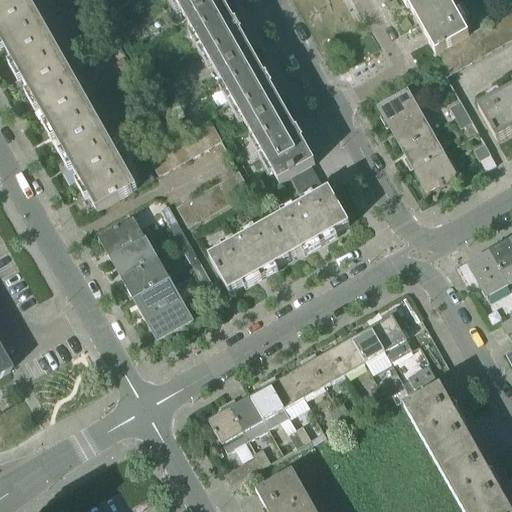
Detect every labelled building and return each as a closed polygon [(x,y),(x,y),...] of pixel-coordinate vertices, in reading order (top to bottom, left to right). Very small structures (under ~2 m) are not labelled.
[(29,97),(30,97),(36,107),(35,107),(36,108),(38,111),(38,113),(39,113),(46,125),(45,125),(46,127),(47,126),(53,137),(52,137),(53,138),(55,141),(54,141),(55,142),(56,142),(62,154),(62,155),(63,156),(69,166),(69,167),(70,167),(72,170),(71,171),(72,172),(79,184),(80,186),(80,185),(86,196),(86,197),(88,200),(89,202),(89,201),(96,214),(97,215),(132,195),(21,0),(0,0),(0,44),(4,51),(5,53),(12,65),(11,65),(13,67),(19,78),(19,79),(19,78),(21,82),(22,83),(29,95),(29,96),(29,97)] [(172,0),(279,189),(291,182),(311,170),(314,168),(313,166),(313,167),(301,146),(303,144),(303,143),(302,143),(298,135),(297,134),(295,135),(283,114),(284,114),(283,112),(282,113),(271,92),(273,91),(272,89),(272,90),(267,81),(267,80),(265,81),(253,60),(252,58),(252,59),(240,38),(242,37),(241,35),(241,36),(236,27),(237,27),(236,26),(234,27),(222,6),(223,6),(221,4),(218,0),(172,0)] [(436,59),(438,57),(449,51),(459,46),(469,40),(469,39),(446,0),(399,0),(407,12),(409,12),(436,59)] [(511,20),(509,16),(499,21),(511,44),(511,43),(511,20)] [(499,21),(489,27),(502,49),(511,44),(499,21)] [(489,27),(479,33),(491,55),(502,49),(489,27)] [(469,39),(469,40),(481,61),(491,55),(479,33),(469,39)] [(481,61),(469,40),(459,46),(471,67),(481,61)] [(459,46),(449,51),(461,73),(471,67),(459,46)] [(438,57),(441,63),(450,79),(461,73),(449,51),(438,57)] [(426,71),(432,80),(442,75),(446,81),(450,79),(441,63),(426,71)] [(442,75),(432,80),(431,81),(437,92),(448,85),(446,81),(442,75)] [(511,93),(478,113),(496,146),(511,137),(511,93)] [(378,111),(390,132),(419,116),(407,94),(378,111)] [(113,107),(120,120),(132,114),(125,101),(113,107)] [(449,113),(455,123),(466,117),(460,107),(449,113)] [(390,132),(402,153),(431,137),(419,116),(390,132)] [(466,117),(455,123),(461,133),(472,127),(466,117)] [(210,124),(199,130),(211,152),(221,146),(210,124)] [(199,130),(189,136),(200,157),(211,152),(199,130)] [(189,136),(178,142),(190,163),(200,157),(189,136)] [(402,153),(414,174),(443,158),(431,137),(402,153)] [(178,142),(168,148),(179,169),(190,163),(178,142)] [(131,147),(136,156),(143,152),(137,143),(131,147)] [(168,148),(157,154),(169,175),(179,169),(168,148)] [(473,155),(479,166),(490,159),(484,148),(473,155)] [(169,175),(157,154),(147,160),(158,181),(169,175)] [(443,158),(414,174),(426,195),(437,189),(438,189),(442,187),(442,186),(454,179),(443,158)] [(291,182),(295,190),(316,179),(311,170),(291,182)] [(239,176),(228,182),(240,203),(250,197),(239,176)] [(295,190),(300,199),(320,188),(316,179),(295,190)] [(228,182),(218,188),(230,209),(240,203),(228,182)] [(218,188),(207,194),(219,215),(230,209),(218,188)] [(300,199),(305,208),(326,197),(320,188),(300,199)] [(207,194),(197,200),(208,221),(219,215),(207,194)] [(329,195),(326,197),(305,208),(209,263),(229,298),(231,297),(230,297),(243,290),(244,289),(254,284),(265,278),(265,277),(274,272),(275,272),(276,271),(288,264),(289,264),(290,264),(290,263),(302,256),(302,257),(304,256),(303,255),(313,250),(324,244),(333,238),(334,239),(335,238),(335,237),(347,231),(349,230),(329,195)] [(197,200),(187,205),(198,226),(208,221),(197,200)] [(198,226),(187,205),(176,211),(188,232),(198,226)] [(160,231),(167,227),(178,247),(186,243),(167,210),(153,218),(160,231)] [(110,263),(110,264),(146,244),(133,222),(98,242),(98,243),(110,262),(109,263),(110,264),(110,263)] [(122,284),(122,285),(158,265),(157,264),(151,253),(146,244),(110,264),(122,283),(121,284),(122,284)] [(510,245),(490,256),(508,288),(511,286),(511,246),(511,245),(510,244),(509,245),(510,245)] [(151,253),(157,264),(158,265),(169,258),(163,247),(151,253)] [(197,263),(188,247),(181,251),(190,267),(197,263)] [(508,288),(490,256),(488,256),(489,257),(477,264),(476,263),(467,268),(486,301),(508,288)] [(134,305),(134,306),(169,286),(158,265),(122,285),(133,304),(134,305)] [(209,283),(200,268),(193,272),(202,287),(209,283)] [(145,326),(146,326),(181,306),(169,286),(134,306),(145,325),(145,326)] [(212,288),(201,295),(213,316),(224,310),(212,288)] [(181,306),(146,326),(157,346),(157,347),(193,327),(181,306)] [(384,357),(390,368),(412,356),(406,345),(400,335),(406,332),(395,312),(381,320),(381,321),(384,325),(370,333),(384,357)] [(511,320),(500,327),(506,338),(511,334),(511,320)] [(355,334),(347,339),(364,369),(384,357),(370,333),(358,340),(355,335),(355,334)] [(343,348),(330,356),(344,380),(364,369),(347,339),(340,343),(341,343),(343,348)] [(315,357),(306,362),(323,392),(344,380),(330,356),(317,363),(315,358),(315,357)] [(0,379),(1,379),(8,375),(7,373),(7,374),(5,369),(6,368),(6,367),(5,368),(2,361),(1,360),(0,361),(0,360),(0,379)] [(303,371),(289,378),(303,403),(323,392),(306,362),(300,365),(300,366),(301,366),(303,371)] [(416,393),(433,383),(434,382),(434,381),(434,380),(429,372),(429,371),(428,371),(427,371),(426,371),(409,380),(409,381),(408,381),(408,382),(408,383),(408,384),(412,392),(413,392),(413,393),(414,393),(415,393),(416,393)] [(274,380),(266,385),(283,414),(303,403),(289,378),(277,385),(274,381),(275,381),(274,380)] [(249,401),(263,426),(268,434),(287,423),(283,414),(266,385),(260,388),(260,389),(263,393),(249,401)] [(383,385),(376,389),(384,402),(391,398),(383,385)] [(384,402),(376,389),(369,393),(377,406),(384,402)] [(509,511),(440,391),(404,411),(460,511),(509,511)] [(268,434),(263,426),(249,401),(236,408),(234,404),(234,403),(226,407),(243,437),(248,446),(268,434)] [(248,446),(243,437),(226,407),(219,411),(220,412),(223,416),(208,424),(214,434),(213,435),(215,439),(216,438),(227,458),(248,446)] [(343,408),(336,412),(344,425),(351,421),(343,408)] [(344,425),(336,412),(329,416),(337,429),(344,425)] [(303,430),(296,435),(304,448),(311,444),(303,430)] [(304,448),(296,435),(289,439),(296,452),(304,448)] [(262,454),(255,458),(263,471),(270,468),(262,454)] [(263,471),(255,458),(248,462),(250,465),(224,480),(230,490),(263,471)] [(256,496),(265,511),(313,511),(293,475),(256,496)]
